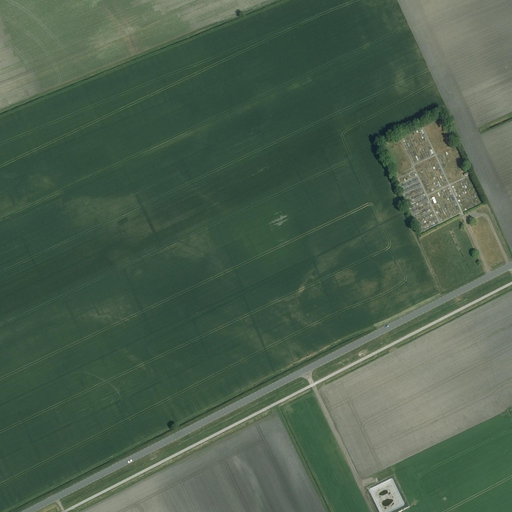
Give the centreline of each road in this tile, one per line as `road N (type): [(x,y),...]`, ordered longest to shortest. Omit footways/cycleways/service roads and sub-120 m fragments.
road 1 (tertiary): [(27,511),(511,264)]
road 2 (track): [(305,370),(372,511)]
